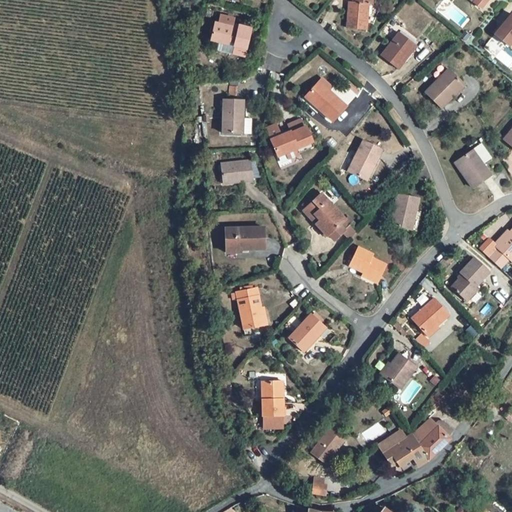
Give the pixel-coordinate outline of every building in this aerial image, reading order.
[(353,0),(353,2),(350,2),(347,28),(366,30),(368,4),(372,4),(372,0),(353,0)] [(475,0),(474,2),(482,8),(488,0),(475,0)] [(511,14),(495,35),(509,46),(511,42),(511,14)] [(215,23),(211,40),(219,42),(228,44),(226,52),(244,57),(251,28),(234,24),(233,27),(215,23)] [(416,46),(399,33),(381,56),(398,69),(416,46)] [(228,44),(219,42),(217,49),(226,52),(228,44)] [(453,97),(464,85),(449,69),(442,76),(439,73),(434,78),(437,81),(425,92),(441,108),(453,97)] [(332,87),(322,78),(319,81),(329,90),(332,87)] [(329,90),(319,81),(306,95),(318,106),(319,104),(323,107),(320,110),(333,121),(346,106),(336,97),(329,90)] [(467,87),(464,85),(453,97),(455,99),(467,87)] [(346,86),(336,97),(346,106),(357,95),(346,86)] [(244,100),(224,100),(223,133),(251,134),(251,118),(243,118),(244,100)] [(314,147),(306,127),(291,133),(290,132),(281,136),(276,124),(267,128),(272,140),(278,156),(287,152),(290,158),(300,154),(299,153),(314,147)] [(511,129),(503,139),(511,146),(511,129)] [(382,149),(364,140),(348,171),(365,180),(372,164),(374,165),(382,149)] [(481,144),(472,150),(482,163),(491,157),(481,144)] [(482,163),(472,150),(455,162),(473,188),(491,176),(482,163)] [(252,166),(251,161),(221,164),(223,183),(253,180),(253,174),(252,166)] [(374,165),(372,164),(365,180),(367,181),(374,165)] [(352,226),(355,223),(348,216),(345,219),(321,193),(319,195),(316,192),(307,200),(308,200),(303,205),(306,208),(303,210),(316,223),(327,236),(329,235),(333,240),(342,232),(350,239),(357,231),(352,226)] [(419,198),(398,193),(391,225),(416,231),(421,211),(416,210),(419,198)] [(265,249),(264,228),(226,229),(226,247),(240,246),(240,250),(265,249)] [(511,229),(510,232),(508,230),(494,245),(497,248),(489,257),(500,268),(509,259),(511,261),(511,229)] [(373,254),(358,247),(350,265),(364,272),(362,276),(377,283),(386,265),(371,258),(373,254)] [(489,272),(474,258),(460,273),(462,275),(452,287),(467,301),(478,289),(476,287),(489,272)] [(238,299),(244,329),(254,327),(264,325),(261,307),(257,287),(237,291),(237,292),(233,293),(234,300),(238,299)] [(434,298),(412,318),(427,334),(436,326),(448,315),(434,298)] [(313,315),(312,313),(289,338),(303,352),(305,349),(315,340),(326,327),(321,322),(313,315)] [(323,320),(315,313),(313,315),(321,322),(323,320)] [(436,326),(427,334),(429,337),(439,328),(436,326)] [(254,327),(244,329),(245,336),(255,334),(254,327)] [(317,342),(315,340),(305,349),(308,352),(317,342)] [(416,367),(399,354),(391,365),(383,375),(400,388),(416,367)] [(381,373),(383,375),(391,365),(389,363),(381,373)] [(281,381),(262,381),(263,416),(264,416),(282,416),(284,416),(284,399),(281,399),(281,381)] [(443,387),(428,399),(437,410),(452,398),(443,387)] [(282,428),(282,416),(264,416),(264,429),(282,428)] [(413,435),(412,435),(429,459),(450,438),(449,437),(439,427),(431,419),(413,435)] [(454,431),(445,421),(439,427),(449,437),(454,431)] [(345,437),(331,427),(311,452),(326,463),(345,437)] [(406,437),(401,430),(379,445),(383,452),(406,437)] [(412,435),(411,434),(406,437),(383,452),(392,465),(397,461),(399,465),(402,464),(413,457),(415,460),(419,466),(428,459),(429,459),(412,435)] [(413,457),(402,464),(403,467),(415,460),(413,457)] [(313,493),(325,494),(326,485),(323,484),(323,478),(315,477),(313,493)]
